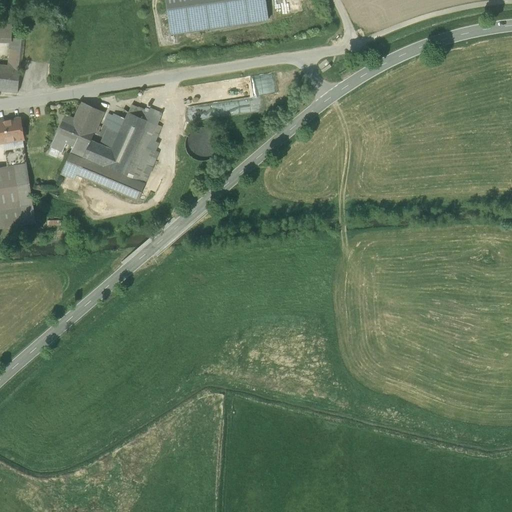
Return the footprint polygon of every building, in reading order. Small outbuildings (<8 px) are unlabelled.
[(265,0),(165,0),(170,33),(268,19),(265,0)] [(0,38),(11,39),(11,31),(12,25),(0,24),(0,38)] [(0,91),(18,93),(25,39),(11,39),(10,44),(10,53),(9,59),(8,59),(8,66),(0,65),(0,91)] [(252,74),(253,94),(272,93),(271,73),(252,74)] [(115,94),(116,101),(136,98),(139,90),(115,94)] [(70,154),(82,160),(83,157),(137,180),(145,163),(112,149),(100,144),(91,140),(104,113),(82,102),(74,119),(74,120),(83,123),(73,146),(70,154)] [(158,116),(132,105),(125,119),(112,149),(145,163),(148,156),(142,154),(155,124),(158,116)] [(114,114),(100,144),(112,149),(125,119),(114,114)] [(63,151),(66,143),(73,146),(83,123),(74,120),(74,119),(65,116),(52,147),(63,151)] [(17,151),(24,150),(19,123),(0,125),(0,141),(3,141),(5,153),(17,151)] [(161,127),(155,124),(142,154),(148,156),(145,163),(137,180),(83,157),(82,160),(83,160),(76,174),(77,174),(138,200),(145,184),(145,183),(158,152),(151,149),(161,127)] [(59,158),(63,151),(52,147),(48,154),(59,158)] [(17,151),(5,153),(7,167),(19,165),(17,151)] [(82,160),(70,154),(61,173),(75,179),(77,174),(76,174),(83,160),(82,160)] [(19,165),(7,167),(0,167),(0,228),(36,223),(32,203),(26,164),(19,165)]
